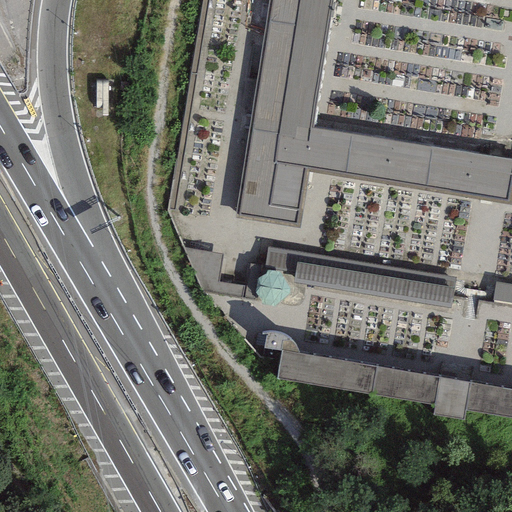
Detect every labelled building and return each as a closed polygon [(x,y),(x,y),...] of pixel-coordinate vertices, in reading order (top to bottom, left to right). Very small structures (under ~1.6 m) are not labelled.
[(297,227),(306,171),(508,204),(511,186),(511,161),(312,130),(332,0),(271,0),(237,218),(297,227)] [(293,259),(292,267),(449,290),(453,263),(264,236),(261,254),(293,259)] [(218,279),(222,250),(198,247),(195,276),(218,279)] [(511,270),(494,268),(491,286),(511,289),(511,270)] [(511,382),(455,374),(278,348),(277,353),(273,379),(511,414),(511,382)]
